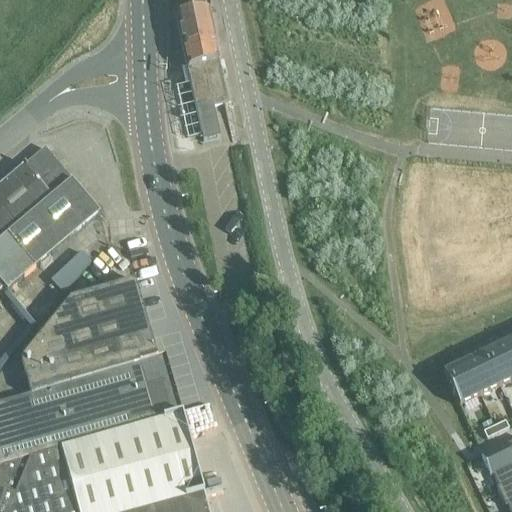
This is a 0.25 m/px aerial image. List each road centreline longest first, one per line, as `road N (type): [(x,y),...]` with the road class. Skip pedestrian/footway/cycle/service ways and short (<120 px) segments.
road 1 (residential): [(400,511),(337,408),(302,330),(229,0)]
road 2 (secondary): [(283,511),(171,246),(146,80)]
road 3 (residential): [(0,142),(82,83),(146,80)]
